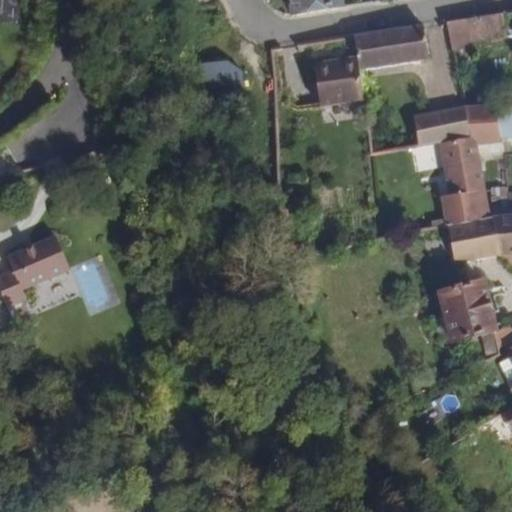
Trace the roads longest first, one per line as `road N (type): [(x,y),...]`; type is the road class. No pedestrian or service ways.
road 1 (residential): [(239,0),(262,26),(286,32),(472,0)]
road 2 (residential): [(59,59),(99,98),(25,163)]
